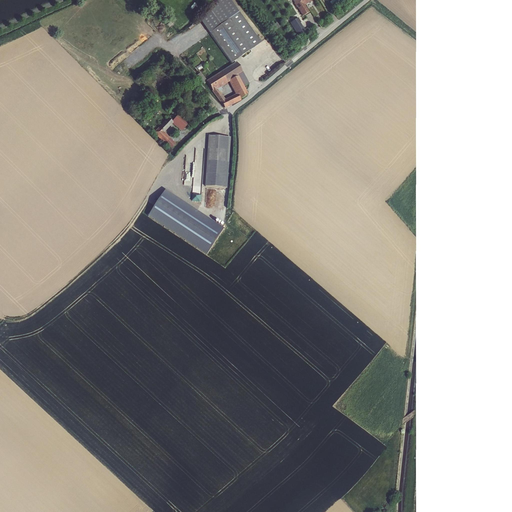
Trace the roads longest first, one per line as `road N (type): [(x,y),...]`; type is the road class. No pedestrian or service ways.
road 1 (track): [(221,111),(171,158),(128,235),(68,289),(0,324)]
road 2 (unclassified): [(366,0),(235,110),(221,111)]
